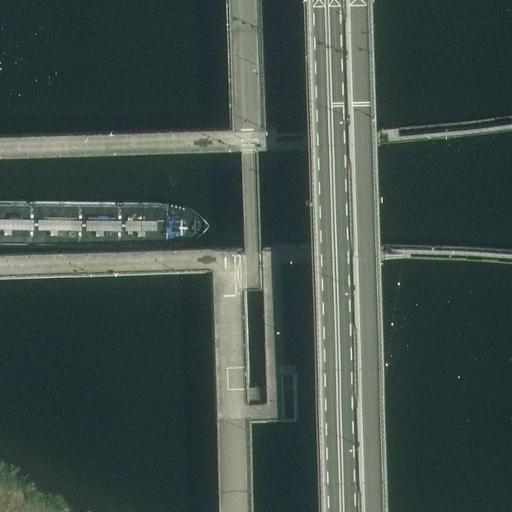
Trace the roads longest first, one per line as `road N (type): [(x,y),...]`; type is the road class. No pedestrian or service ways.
road 1 (primary): [(345,511),(329,0)]
road 2 (unclassified): [(375,511),(359,0)]
